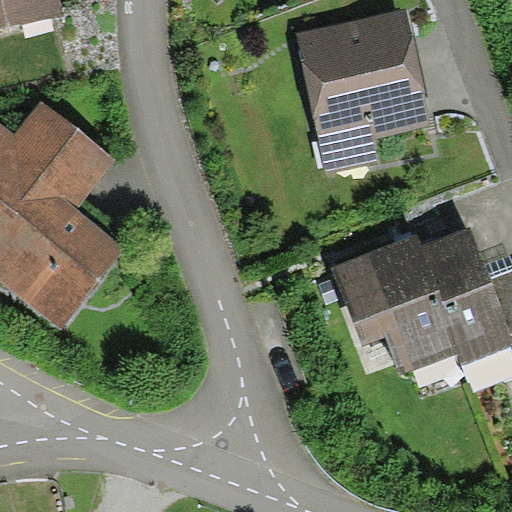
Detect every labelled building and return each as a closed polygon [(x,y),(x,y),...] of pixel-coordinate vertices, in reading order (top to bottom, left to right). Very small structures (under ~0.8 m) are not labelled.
[(0,0),(0,32),(64,16),(59,0),(0,0)] [(407,10),(296,33),(326,174),(379,163),(373,137),(431,125),(407,10)] [(116,160),(41,101),(15,135),(0,122),(0,280),(62,330),(125,249),(77,210),(116,160)] [(471,227),(421,245),(461,353),(458,355),(462,366),(511,347),(511,335),(511,334),(490,278),(471,227)] [(421,245),(416,235),(331,267),(362,348),(385,339),(400,377),(458,355),(461,353),(421,245)] [(511,270),(490,278),(511,334),(511,333),(511,270)]
